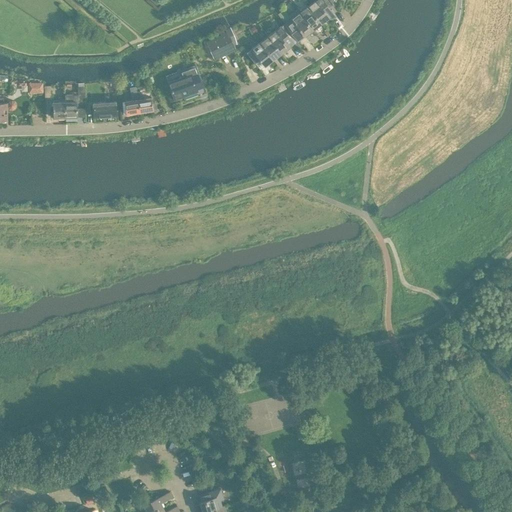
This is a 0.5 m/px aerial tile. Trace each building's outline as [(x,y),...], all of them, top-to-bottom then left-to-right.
[(309,6),(322,23),(330,17),(325,11),(329,7),(323,0),(317,0),(317,1),(320,5),(313,10),(309,6)] [(309,6),(301,12),(314,29),(322,23),(309,6)] [(314,29),(301,12),(293,18),(293,19),(286,24),(299,41),(294,34),(301,30),(305,36),(314,29)] [(269,36),(273,41),(282,53),(290,47),(289,46),(294,42),(290,37),(282,27),(269,36)] [(210,42),(218,58),(235,50),(228,37),(233,35),(231,29),(225,31),(227,34),(210,42)] [(269,36),(262,42),(275,59),(282,53),(273,41),(269,36)] [(275,59),(262,42),(261,43),(264,47),(256,53),(253,49),(248,53),(256,63),(261,59),(266,66),(275,59)] [(196,89),(202,87),(193,62),(179,67),(181,73),(166,78),(174,100),(197,92),(196,89)] [(78,118),(78,117),(80,117),(80,113),(78,113),(78,104),(85,104),(85,86),(79,86),(79,94),(66,95),(67,118),(78,118)] [(141,112),(137,91),(131,92),(133,101),(125,102),(127,114),(141,112)] [(137,91),(141,112),(154,110),(152,98),(139,100),(137,91)] [(67,118),(66,95),(65,95),(65,100),(54,100),(54,118),(67,118)] [(0,120),(8,121),(8,108),(9,109),(12,110),(15,109),(17,106),(16,103),(15,101),(12,100),(9,101),(7,103),(7,104),(0,103),(0,120)] [(105,103),(106,117),(117,116),(116,102),(105,103)] [(106,117),(105,103),(93,103),(94,118),(106,117)] [(231,478),(224,480),(226,485),(229,486),(233,485),(233,482),(231,478)] [(198,495),(203,511),(222,507),(222,506),(220,500),(224,499),(221,489),(198,495)] [(170,491),(164,494),(143,504),(146,511),(152,511),(163,507),(161,502),(173,497),(170,491)]
